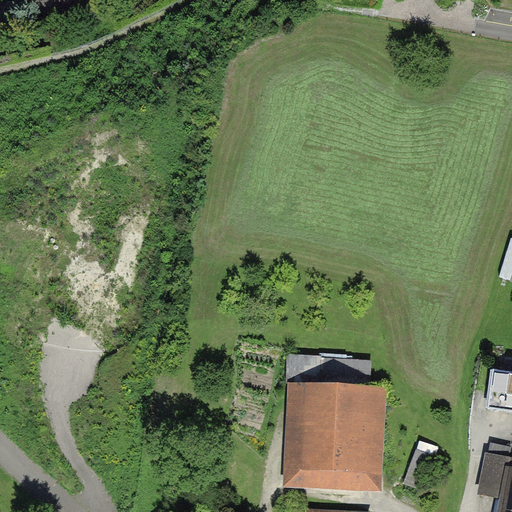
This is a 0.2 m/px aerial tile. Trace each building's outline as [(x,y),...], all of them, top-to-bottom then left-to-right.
[(40,0),(50,14),(70,0),(40,0)] [(33,195),(64,243),(48,256),(17,277),(5,318),(30,345),(74,352),(121,345),(159,315),(102,245),(164,196),(126,136),(33,195)] [(511,373),(494,371),(488,410),(511,413),(511,373)] [(377,492),(382,390),(292,387),(288,488),(377,492)] [(424,484),(438,452),(424,446),(410,478),(424,484)] [(503,499),(500,511),(511,511),(511,474),(507,474),(510,460),(491,457),(483,495),(503,499)]
